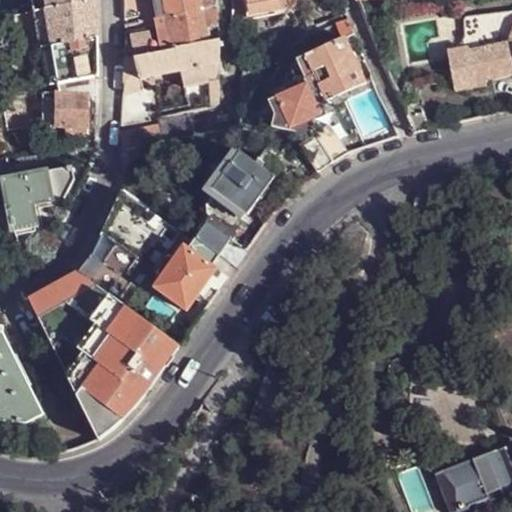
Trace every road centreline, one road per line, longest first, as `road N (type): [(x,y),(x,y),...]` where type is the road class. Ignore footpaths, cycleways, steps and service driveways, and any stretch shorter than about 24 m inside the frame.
road 1 (tertiary): [(0,472),(61,480),(121,458),(143,441),(288,243),(324,207),(384,171),(511,139)]
road 2 (residential): [(0,295),(22,290),(44,271),(79,230),(104,177),(107,0)]
